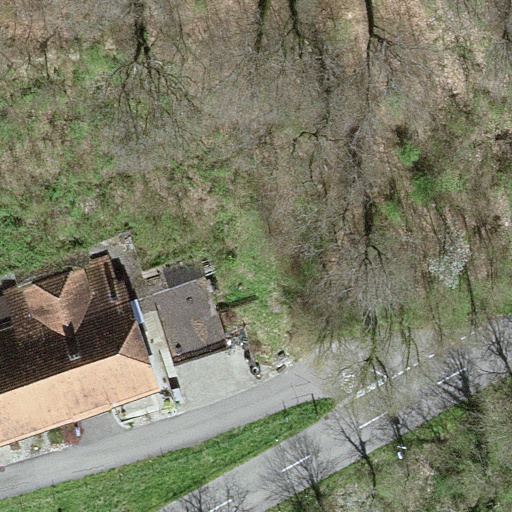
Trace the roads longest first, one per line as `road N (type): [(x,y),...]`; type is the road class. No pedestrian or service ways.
road 1 (residential): [(0,479),(315,380),(354,383),(383,409)]
road 2 (tertiary): [(383,409),(200,511)]
road 3 (tertiary): [(511,339),(383,409)]
